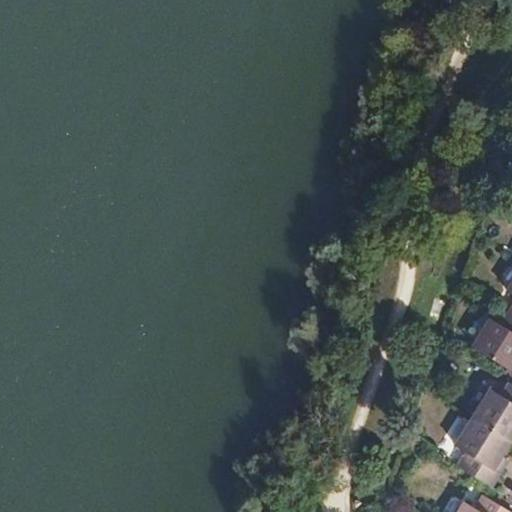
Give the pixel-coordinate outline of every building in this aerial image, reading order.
[(511,311),(508,309),(499,323),(489,317),(473,343),(509,365),(511,359),(511,311)] [(511,379),(509,378),(500,393),(489,386),(473,413),(508,435),(511,428),(511,379)] [(508,435),(473,413),(456,439),(467,446),(458,460),(490,480),(499,466),(492,461),(500,448),(508,435)] [(499,466),(507,453),(500,448),(492,461),(499,466)] [(511,511),(511,506),(485,490),(483,489),(476,501),(465,494),(453,511),(511,511)]
